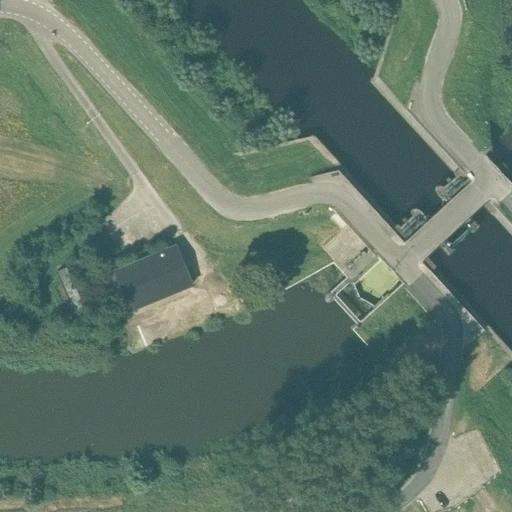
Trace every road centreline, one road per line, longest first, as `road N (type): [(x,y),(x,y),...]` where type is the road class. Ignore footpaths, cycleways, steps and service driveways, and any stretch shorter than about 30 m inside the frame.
road 1 (tertiary): [(0,5),(45,17),(70,36),(225,206),(241,211),(335,194),(401,261)]
road 2 (tertiary): [(401,261),(486,183),(427,109),(449,32),(439,0)]
road 3 (tertiary): [(384,511),(413,492),(428,468),(453,332),(401,261)]
